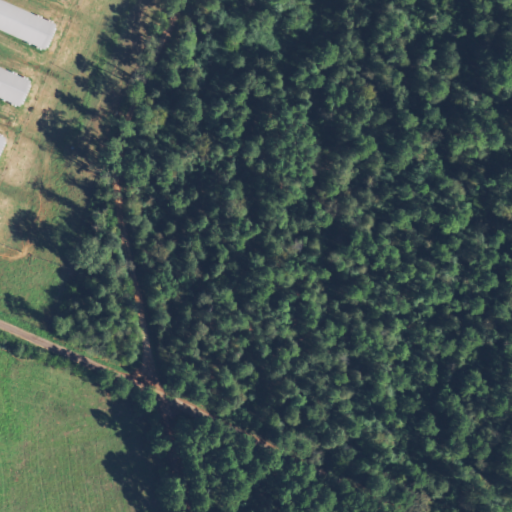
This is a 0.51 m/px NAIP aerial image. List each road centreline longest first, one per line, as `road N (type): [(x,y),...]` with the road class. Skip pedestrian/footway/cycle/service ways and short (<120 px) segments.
road 1 (residential): [(172,451),(132,356),(132,220),(226,0)]
road 2 (residential): [(303,511),(0,356)]
